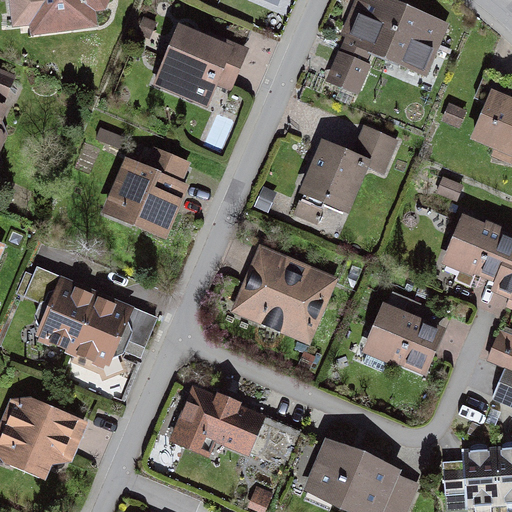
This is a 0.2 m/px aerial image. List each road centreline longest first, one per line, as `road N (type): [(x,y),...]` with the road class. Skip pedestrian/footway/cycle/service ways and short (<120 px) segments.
road 1 (residential): [(178,344),(418,446),(441,437),(481,326)]
road 2 (residential): [(325,0),(178,344)]
road 3 (residential): [(178,344),(98,511)]
